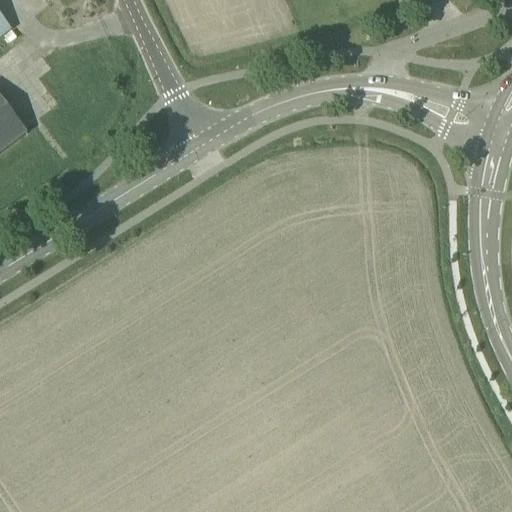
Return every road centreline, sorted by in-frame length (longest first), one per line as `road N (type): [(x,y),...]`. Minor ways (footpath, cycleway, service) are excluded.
road 1 (tertiary): [(0,272),(200,147)]
road 2 (secondary): [(511,361),(488,301),(483,257),(498,141)]
road 3 (tertiary): [(200,147),(272,106),(373,89)]
road 4 (unclassified): [(200,147),(129,0)]
road 5 (tertiary): [(498,141),(458,100),(373,89)]
road 6 (tertiary): [(373,89),(446,129),(498,141)]
